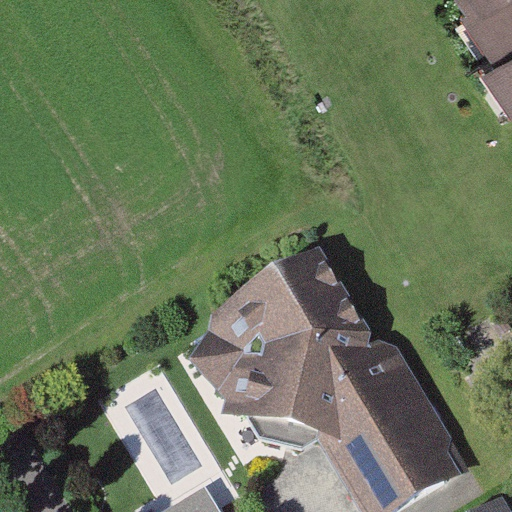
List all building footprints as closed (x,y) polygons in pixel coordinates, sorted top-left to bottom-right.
[(511,0),(462,0),(496,50),(483,58),(511,99),(511,0)] [(378,349),(322,257),(212,324),(210,336),(205,350),(192,370),(221,396),(228,408),(225,422),(249,427),(262,446),(303,457),(319,449),(358,511),(415,511),(471,479),(399,354),(378,349)] [(198,478),(132,504),(135,511),(176,511),(207,500),(198,478)] [(210,511),(204,502),(186,511),(210,511)] [(508,511),(502,503),(486,511),(508,511)]
